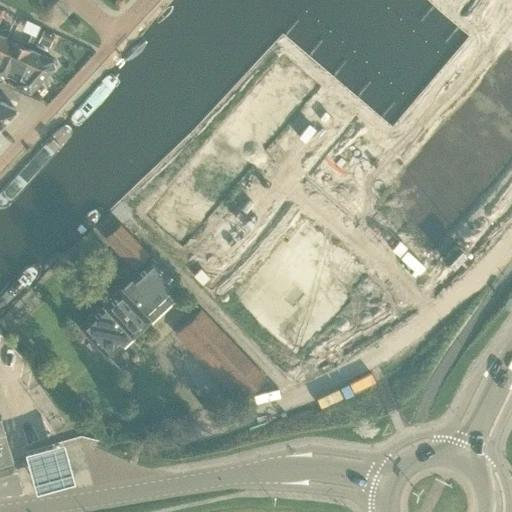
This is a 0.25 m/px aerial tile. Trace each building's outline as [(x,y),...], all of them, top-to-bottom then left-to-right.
[(511,16),(356,192),(416,245),(511,137),(511,16)] [(0,62),(10,40),(0,35),(0,62)] [(5,72),(17,77),(30,49),(10,40),(0,62),(0,79),(1,80),(5,72)] [(281,48),(261,71),(291,98),(311,75),(281,48)] [(30,49),(17,77),(13,86),(30,93),(54,67),(53,60),(30,49)] [(261,71),(242,93),(271,120),(291,98),(261,71)] [(242,93),(222,115),(252,142),(271,120),(242,93)] [(0,126),(16,109),(0,101),(0,126)] [(222,115),(202,137),(232,164),(252,142),(222,115)] [(202,137),(183,159),(213,186),(232,164),(202,137)] [(183,159),(163,181),(193,208),(213,186),(183,159)] [(163,181),(143,204),(173,230),(193,208),(163,181)] [(244,270),(221,295),(269,338),(291,313),(294,315),(321,286),(318,283),(340,258),(293,215),(270,240),(267,238),(241,268),(244,270)] [(148,255),(119,227),(108,238),(137,266),(148,255)] [(452,268),(465,255),(455,245),(442,258),(452,268)] [(175,283),(151,258),(120,287),(120,286),(102,303),(78,326),(107,356),(152,313),(148,309),(175,283)] [(202,309),(176,333),(238,399),(264,374),(202,309)] [(0,464),(10,462),(0,425),(0,464)] [(24,458),(35,497),(74,485),(63,446),(24,458)]
